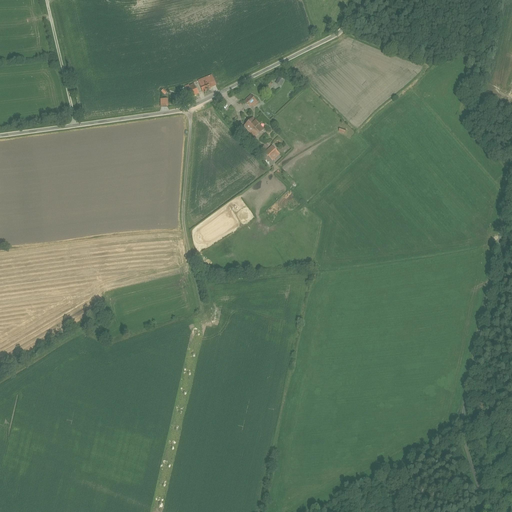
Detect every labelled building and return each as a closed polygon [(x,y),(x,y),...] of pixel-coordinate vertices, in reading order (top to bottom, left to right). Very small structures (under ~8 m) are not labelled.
[(213,76),(199,83),(204,94),(219,88),(213,76)] [(280,79),(276,86),(282,89),(286,82),(280,79)] [(190,87),(190,89),(177,95),(181,104),(194,98),(200,95),(195,85),(190,87)] [(253,96),(246,103),(253,111),(260,104),(253,96)] [(264,129),(253,117),(243,126),(254,138),(264,129)] [(282,157),(273,148),(265,155),(274,164),(282,157)]
